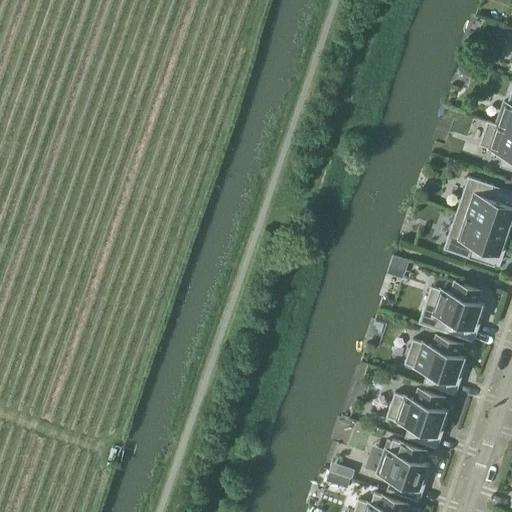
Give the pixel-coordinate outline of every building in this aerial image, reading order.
[(486,121),(511,130),(511,89),(511,90),(507,103),(503,101),(496,124),(486,121)] [(511,130),(486,121),(478,145),(503,153),(499,166),(511,170),(511,130)] [(511,191),(467,176),(455,212),(509,231),(511,223),(511,217),(510,217),(511,211),(511,191)] [(509,231),(455,212),(443,248),(493,266),(499,249),(501,243),(505,244),(509,231)] [(407,260),(396,256),(392,255),(388,266),(386,273),(390,274),(401,278),(403,272),(407,260)] [(450,293),(430,286),(417,322),(472,341),(472,339),(468,338),(474,322),(476,316),(480,318),(484,304),(476,301),(479,290),(460,284),(454,282),(450,293)] [(436,335),(432,346),(412,339),(404,363),(427,371),(422,384),(453,394),(454,393),(450,391),(458,370),(461,371),(466,357),(458,354),(461,344),(442,337),(436,335)] [(418,388),(414,399),(394,392),(385,417),(408,424),(404,437),(435,448),(436,446),(432,445),(439,423),(443,424),(448,411),(439,408),(443,397),(423,390),(418,388)] [(425,478),(430,464),(421,461),(425,450),(392,439),(388,450),(385,449),(376,473),(390,478),(386,490),(417,501),(418,499),(414,498),(421,477),(425,478)] [(349,486),(355,467),(333,460),(326,478),(349,486)] [(357,499),(352,511),(403,511),(406,504),(373,492),(370,503),(357,499)]
